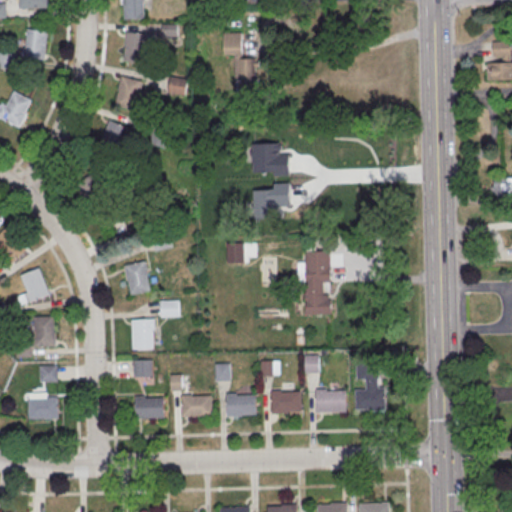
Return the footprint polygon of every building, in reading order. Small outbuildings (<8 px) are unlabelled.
[(28,0),(48,0),(49,10),(29,11),(28,0)] [(124,0),(144,0),(145,21),(125,22),(124,0)] [(47,30),(26,28),(24,57),(45,59),(47,30)] [(224,55),(235,55),(235,93),(254,93),(254,57),(242,58),(242,32),(224,32),(224,55)] [(155,45),(155,33),(125,33),(125,61),(147,61),(147,45),(155,45)] [(493,56),(511,56),(511,41),(493,41),(493,56)] [(0,66),(15,69),(17,54),(0,52),(0,53),(0,66)] [(488,79),(511,79),(511,61),(488,62),(488,79)] [(135,111),(143,81),(122,75),(114,105),(135,111)] [(32,98),(14,92),(10,100),(3,98),(0,106),(0,118),(21,126),(32,98)] [(124,155),(134,129),(110,120),(100,145),(124,155)] [(87,204),(109,203),(109,179),(87,180),(87,204)] [(511,199),(511,179),(495,179),(495,199),(511,199)] [(24,251),(11,229),(0,235),(0,244),(9,260),(24,251)] [(306,254),(331,253),(332,317),(308,317),(306,254)] [(125,265),(132,294),(152,290),(145,261),(125,265)] [(19,295),(21,304),(50,295),(41,268),(21,274),(27,293),(19,295)] [(162,303),(180,302),(180,319),(162,319),(162,303)] [(34,346),(56,346),(56,316),(34,316),(34,346)] [(155,349),(155,319),(133,319),(133,349),(155,349)] [(306,373),(319,373),(319,354),(306,354),(306,373)] [(279,375),(279,361),(262,361),(262,375),(279,375)] [(135,362),(153,362),(153,379),(135,379),(135,362)] [(230,380),(230,364),(216,364),(216,380),(230,380)] [(386,410),(386,387),(378,387),(378,364),(356,364),(356,379),(366,379),(366,389),(356,389),(356,410),(386,410)] [(40,367),(58,367),(59,384),(41,384),(40,367)] [(317,392),(318,415),(334,415),(334,413),(348,413),(347,393),(328,393),(328,391),(317,392)] [(272,393),(272,416),(289,416),(289,414),(303,414),(302,394),(283,394),(283,393),(272,393)] [(227,396),(228,420),(244,419),(244,418),(258,417),(257,397),(238,398),(238,396),(227,396)] [(183,397),(183,420),(200,420),(200,418),(213,418),(213,398),(193,398),(193,397),(183,397)] [(135,398),(136,422),(152,421),(152,420),(166,419),(165,399),(146,400),(146,398),(135,398)] [(29,401),(59,401),(59,420),(30,421),(29,401)] [(348,511),(348,503),(318,503),(318,511),(348,511)] [(361,503),(360,511),(390,511),(391,503),(361,503)]
